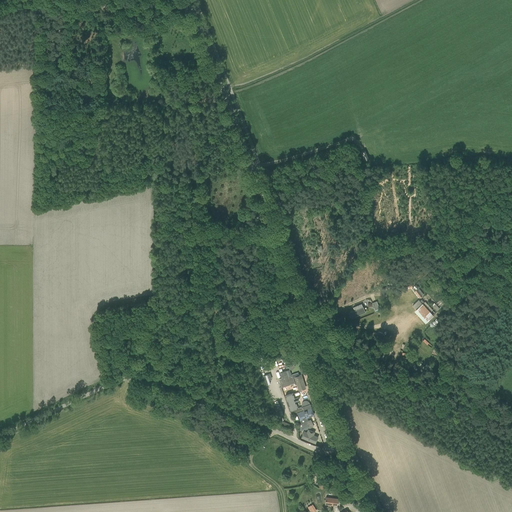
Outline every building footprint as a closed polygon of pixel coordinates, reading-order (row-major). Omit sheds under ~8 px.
[(359,153),(362,161),(368,159),(365,150),(359,153)] [(412,305),(416,309),(414,311),(425,323),(433,315),(431,312),(433,310),(425,301),(424,302),(421,299),(420,301),(418,300),(412,305)] [(349,312),(351,318),(365,312),(363,307),(361,304),(358,305),(353,307),(354,310),(349,312)] [(289,370),(280,372),(282,378),(288,376),(288,377),(284,378),(285,381),(288,380),(289,384),(294,383),(292,375),(291,376),(289,370)] [(294,377),(298,390),(306,388),(301,374),(294,377)] [(298,400),(297,398),(295,398),(293,393),(285,396),(290,409),(295,407),(297,407),(297,406),(295,401),(298,400)] [(283,420),(281,415),(283,414),(279,404),(277,405),(278,406),(274,408),(278,422),(283,420)] [(300,420),(313,415),(309,404),(302,406),(302,407),(303,410),(303,411),(297,413),(300,420)] [(291,414),(303,410),(302,407),(300,407),(299,405),(297,406),(297,407),(295,407),(296,409),(290,411),(291,414)] [(281,421),(280,424),(289,429),(291,425),(282,421),(281,421)] [(318,437),(313,435),(315,432),(307,429),(306,432),(303,430),(300,438),(315,444),(318,437)]
